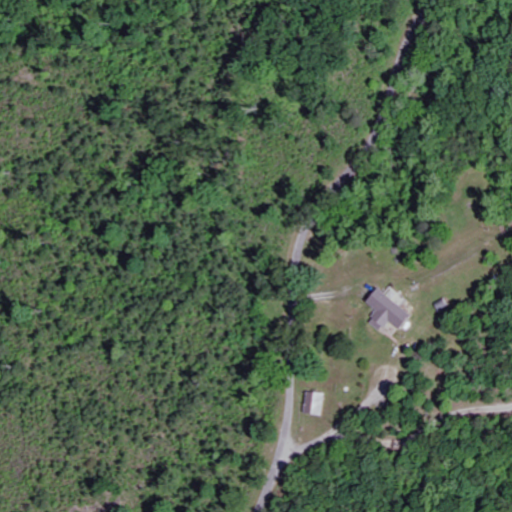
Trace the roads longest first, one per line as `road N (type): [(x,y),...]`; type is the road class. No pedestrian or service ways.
road 1 (residential): [(262,511),(289,433),(302,246),(319,209),(378,134),(434,0)]
road 2 (residential): [(284,461),(318,443),(355,436),(407,441),(454,417),(511,406)]
